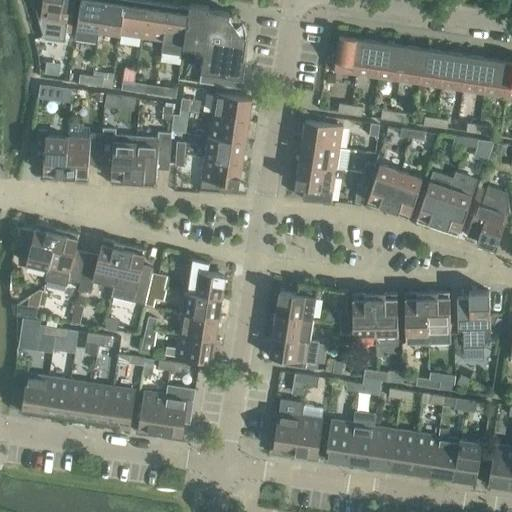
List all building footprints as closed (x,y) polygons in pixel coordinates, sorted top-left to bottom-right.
[(33,0),(44,38),(65,41),(68,22),(73,23),(75,0),(33,0)] [(97,42),(99,30),(103,0),(80,0),(75,39),(97,42)] [(125,0),(103,0),(99,30),(120,33),(125,0)] [(125,0),(120,33),(142,37),(147,0),(125,0)] [(147,0),(142,37),(163,40),(169,3),(151,0),(147,0)] [(182,55),(184,45),(184,46),(190,6),(189,6),(169,3),(163,40),(161,52),(182,55)] [(190,4),(189,6),(190,6),(184,46),(202,48),(204,51),(201,70),(200,82),(242,89),(243,76),(246,57),(244,57),(247,36),(243,35),(229,16),(230,12),(209,9),(209,6),(190,4)] [(356,73),(361,39),(339,35),(335,62),(334,70),(356,73)] [(356,73),(377,77),(383,42),(361,39),(356,73)] [(399,80),(404,45),(383,42),(377,77),(399,80)] [(399,80),(421,83),(425,48),(404,45),(399,80)] [(447,51),(425,48),(421,83),(441,86),(447,51)] [(447,51),(441,86),(463,89),(463,87),(468,55),(447,51)] [(468,55),(463,87),(463,89),(484,93),(489,58),(468,55)] [(489,58),(484,93),(506,96),(511,61),(489,58)] [(326,61),(325,69),(334,70),(335,62),(326,61)] [(91,84),(92,76),(80,74),(79,82),(91,84)] [(92,76),(91,84),(103,86),(104,78),(92,76)] [(133,91),(135,82),(123,80),(122,89),(133,91)] [(135,82),(133,91),(155,94),(156,85),(135,82)] [(38,97),(51,99),(53,86),(40,84),(38,97)] [(156,85),(155,94),(176,97),(177,88),(156,85)] [(212,114),(249,120),(252,98),(215,92),(212,114)] [(182,97),(180,109),(189,111),(190,99),(182,97)] [(350,113),(351,104),(339,103),(338,111),(350,113)] [(351,104),(350,113),(362,115),(363,106),(351,104)] [(172,108),(164,107),(163,119),(172,120),(172,108)] [(189,111),(180,109),(180,114),(174,114),(172,130),(186,132),(189,111)] [(393,120),(394,111),(382,109),(381,118),(393,120)] [(394,111),(393,120),(405,121),(406,113),(394,111)] [(212,114),(208,135),(245,141),(249,120),(212,114)] [(435,126),(437,117),(425,116),(424,124),(435,126)] [(437,117),(435,126),(447,128),(449,119),(437,117)] [(305,120),(302,142),(339,147),(343,126),(305,120)] [(478,133),(480,124),(468,122),(466,131),(478,133)] [(378,136),(380,124),(371,123),(369,135),(378,136)] [(480,124),(478,133),(490,134),(491,126),(480,124)] [(103,133),(100,165),(112,165),(111,182),(133,184),(137,136),(117,134),(117,127),(103,126),(103,133)] [(412,137),(413,129),(402,128),(401,135),(412,137)] [(65,180),(68,137),(47,136),(48,130),(38,129),(27,160),(44,160),(42,178),(65,180)] [(413,129),(412,137),(424,139),(425,131),(413,129)] [(158,131),(158,137),(137,136),(133,184),(156,186),(158,169),(169,169),(171,132),(158,131)] [(89,164),(100,165),(103,133),(90,132),(89,139),(68,137),(65,180),(88,181),(89,164)] [(205,157),(242,162),(245,141),(208,135),(205,157)] [(465,145),(466,137),(454,135),(453,144),(465,145)] [(466,137),(465,145),(477,147),(478,139),(466,137)] [(176,153),(185,154),(186,142),(177,141),(176,153)] [(300,158),(299,163),(346,170),(347,170),(350,149),(339,147),(302,142),(300,158)] [(185,154),(176,153),(176,165),(184,166),(185,154)] [(242,162),(205,157),(200,190),(220,192),(221,182),(239,185),(242,162)] [(363,172),(371,175),(375,164),(367,161),(363,172)] [(345,177),(346,170),(299,163),(295,185),(304,187),(302,198),(332,201),(335,176),(345,177)] [(366,204),(387,211),(401,171),(380,164),(366,204)] [(401,171),(387,211),(408,219),(422,178),(401,171)] [(371,175),(363,172),(359,184),(368,187),(371,175)] [(416,220),(437,228),(450,188),(429,181),(416,220)] [(476,204),(467,233),(478,237),(477,241),(496,248),(504,225),(510,227),(510,228),(511,228),(507,192),(488,185),(487,188),(482,202),(477,201),(476,204)] [(479,185),(473,203),(476,204),(477,201),(482,202),(487,188),(479,185)] [(450,188),(437,228),(458,235),(472,195),(450,188)] [(21,228),(23,254),(29,255),(27,263),(48,268),(58,227),(36,222),(34,231),(21,228)] [(68,279),(80,282),(87,252),(76,249),(80,232),(58,227),(48,268),(45,280),(67,285),(68,279)] [(91,292),(93,285),(94,280),(115,285),(125,243),(102,238),(99,254),(87,252),(80,282),(78,289),(91,292)] [(147,298),(153,268),(143,265),(147,248),(125,243),(115,285),(112,297),(145,305),(147,298)] [(190,259),(185,290),(221,296),(225,273),(207,271),(210,262),(189,257),(189,258),(190,259)] [(156,285),(164,287),(167,276),(159,274),(156,285)] [(276,312),(314,318),(319,288),(319,287),(298,282),(296,293),(280,290),(276,312)] [(164,287),(156,285),(153,297),(162,299),(164,287)] [(185,290),(182,312),(218,317),(221,296),(185,290)] [(463,348),(484,347),(498,314),(497,313),(496,314),(490,314),(489,290),(469,290),(469,295),(457,296),(458,344),(463,344),(463,348)] [(450,291),(427,292),(428,342),(451,341),(450,296),(450,291)] [(375,293),(376,335),(398,334),(397,306),(397,292),(375,293)] [(428,342),(427,292),(404,292),(405,301),(405,343),(428,342)] [(353,336),(376,335),(375,293),(352,293),(353,336)] [(17,314),(25,315),(36,317),(38,306),(17,303),(17,314)] [(74,306),(71,322),(79,324),(83,308),(74,306)] [(340,322),(349,322),(349,310),(340,310),(340,322)] [(182,312),(179,333),(215,339),(218,317),(182,312)] [(276,312),(273,334),(311,339),(314,318),(276,312)] [(41,318),(36,317),(25,315),(23,315),(18,344),(37,347),(41,318)] [(146,327),(154,329),(157,318),(148,315),(146,327)] [(490,332),(501,334),(503,319),(497,318),(490,332)] [(340,334),(349,334),(349,322),(340,322),(340,334)] [(55,335),(57,327),(45,325),(43,334),(55,335)] [(57,327),(55,335),(67,337),(69,329),(57,327)] [(154,329),(146,327),(143,339),(152,341),(154,329)] [(88,331),(86,340),(98,342),(99,333),(88,331)] [(110,344),(111,335),(99,333),(98,342),(110,344)] [(165,353),(175,355),(212,360),(215,339),(179,333),(177,347),(166,346),(165,353)] [(43,334),(41,350),(53,351),(55,335),(43,334)] [(281,357),(280,363),(306,367),(307,361),(316,363),(320,341),(311,339),(273,334),(270,355),(281,357)] [(129,363),(130,355),(118,353),(117,362),(129,363)] [(169,370),(171,361),(159,359),(158,368),(169,370)] [(334,360),(333,371),(333,372),(341,374),(344,361),(334,360)] [(171,361),(169,370),(181,372),(183,363),(171,361)] [(375,378),(376,370),(365,369),(364,376),(375,378)] [(403,372),(389,370),(389,372),(376,370),(375,378),(403,382),(403,372)] [(22,409),(43,413),(49,376),(27,372),(22,409)] [(305,383),(307,374),(295,373),(293,381),(305,383)] [(307,374),(305,383),(317,385),(318,376),(307,374)] [(466,390),(469,383),(467,378),(461,375),(456,386),(466,390)] [(65,416),(71,379),(49,376),(43,413),(65,416)] [(428,386),(429,378),(417,377),(416,384),(428,386)] [(429,378),(428,386),(440,388),(441,380),(429,378)] [(65,416),(86,419),(92,382),(71,379),(65,416)] [(499,397),(511,399),(511,394),(511,380),(502,379),(499,397)] [(357,391),(359,382),(347,380),(346,389),(357,391)] [(108,423),(113,385),(92,382),(86,419),(108,423)] [(359,382),(357,391),(369,393),(371,384),(359,382)] [(170,437),(182,439),(184,422),(190,423),(195,388),(167,384),(166,394),(160,431),(171,432),(170,437)] [(136,389),(113,385),(108,423),(130,426),(136,389)] [(400,398),(402,389),(390,387),(388,396),(400,398)] [(402,389),(400,398),(412,399),(414,391),(402,389)] [(160,431),(166,394),(144,390),(137,432),(149,434),(149,429),(160,431)] [(444,395),(432,394),(431,402),(443,404),(444,395)] [(456,397),(444,395),(443,404),(455,406),(456,397)] [(487,411),(488,402),(476,400),(475,409),(487,411)] [(368,462),(374,425),(376,414),(355,410),(353,422),(347,459),(368,462)] [(301,414),(278,411),(278,413),(273,446),(272,453),(284,454),(284,450),(295,451),(301,414)] [(269,442),(268,445),(273,446),(278,413),(273,413),(269,442)] [(323,417),(301,414),(295,451),(306,453),(305,458),(317,459),(323,417)] [(337,457),(347,459),(353,422),(331,419),(325,461),(336,462),(337,457)] [(395,428),(374,425),(368,462),(390,466),(395,428)] [(395,428),(390,466),(411,469),(417,432),(395,428)] [(433,472),(438,435),(417,432),(411,469),(433,472)] [(454,476),(460,438),(438,435),(433,472),(451,475),(454,476)] [(482,442),(460,438),(454,476),(451,475),(451,480),(464,482),(465,477),(476,479),(482,442)] [(499,487),(510,489),(511,489),(511,484),(510,484),(511,473),(511,446),(494,443),(489,481),(500,482),(499,487)]
